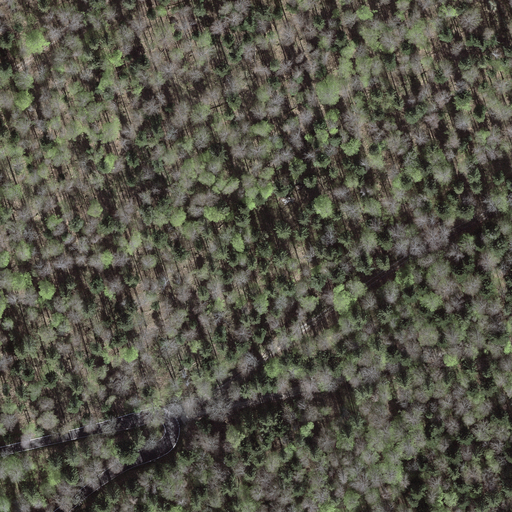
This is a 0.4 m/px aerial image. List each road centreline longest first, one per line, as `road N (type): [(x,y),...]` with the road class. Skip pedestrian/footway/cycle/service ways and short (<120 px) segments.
road 1 (track): [(511,344),(426,356),(170,422),(423,245),(511,201)]
road 2 (tertiary): [(59,511),(166,443),(166,416),(0,449)]
